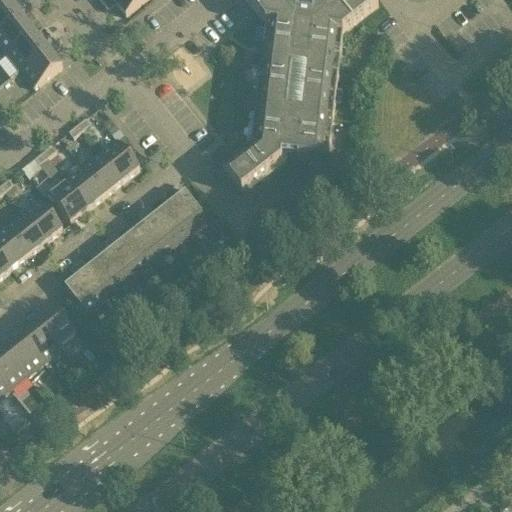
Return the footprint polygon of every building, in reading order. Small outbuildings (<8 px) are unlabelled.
[(0,0),(0,8),(8,2),(6,0),(0,0)] [(104,0),(99,4),(104,9),(115,0),(104,0)] [(115,0),(104,9),(108,15),(116,8),(126,21),(152,0),(115,0)] [(243,0),(257,18),(266,29),(262,60),(261,70),(251,150),(231,166),(223,173),(242,197),(282,166),(282,161),(328,167),(343,38),(378,10),(370,0),(318,0),(315,2),(312,32),(297,31),(301,1),(300,0),(243,0)] [(0,36),(22,19),(8,2),(0,8),(0,36)] [(22,19),(0,36),(0,49),(7,58),(35,36),(22,19)] [(44,47),(35,36),(7,58),(20,75),(56,46),(52,41),(44,47)] [(56,46),(20,75),(34,93),(62,71),(53,58),(61,52),(56,46)] [(250,69),(261,70),(262,60),(251,58),(250,69)] [(77,130),(82,136),(90,129),(86,124),(77,130)] [(73,143),(82,136),(77,130),(69,137),(73,143)] [(116,145),(122,140),(115,130),(108,135),(116,145)] [(117,145),(100,159),(122,187),(139,173),(117,145)] [(43,157),(48,163),(57,156),(52,150),(43,157)] [(43,157),(35,164),(39,170),(48,163),(43,157)] [(223,173),(231,166),(224,158),(216,165),(223,173)] [(105,200),(122,187),(100,159),(83,172),(105,200)] [(88,214),(105,200),(83,172),(66,186),(88,214)] [(0,191),(5,197),(13,190),(9,184),(0,191)] [(70,228),(88,214),(66,186),(48,199),(70,228)] [(179,201),(167,210),(189,239),(207,225),(178,188),(172,193),(179,201)] [(40,206),(23,219),(27,225),(45,248),(62,234),(40,206)] [(189,239),(167,210),(156,220),(149,211),(144,216),(151,225),(172,252),(189,239)] [(172,252),(151,225),(144,216),(138,220),(145,228),(133,237),(155,265),(172,252)] [(45,248),(27,225),(23,219),(6,233),(28,261),(45,248)] [(6,233),(0,237),(0,260),(11,275),(28,261),(6,233)] [(155,265),(133,237),(122,246),(115,238),(110,242),(138,279),(155,265)] [(138,279),(110,242),(104,247),(111,255),(99,264),(122,292),(138,279)] [(0,283),(11,275),(0,260),(0,283)] [(122,292),(99,264),(88,273),(81,265),(76,269),(105,305),(122,292)] [(87,319),(105,305),(76,269),(70,273),(77,282),(65,291),(87,319)] [(61,355),(79,341),(56,313),(44,323),(38,314),(32,319),(61,355)] [(44,368),(61,355),(32,319),(27,323),(33,331),(22,340),(44,368)] [(4,341),(0,344),(0,347),(27,382),(44,368),(22,340),(10,349),(4,341)] [(0,382),(10,395),(27,382),(0,347),(0,382)] [(92,375),(85,366),(76,374),(82,382),(92,375)] [(0,402),(10,395),(0,382),(0,402)]
